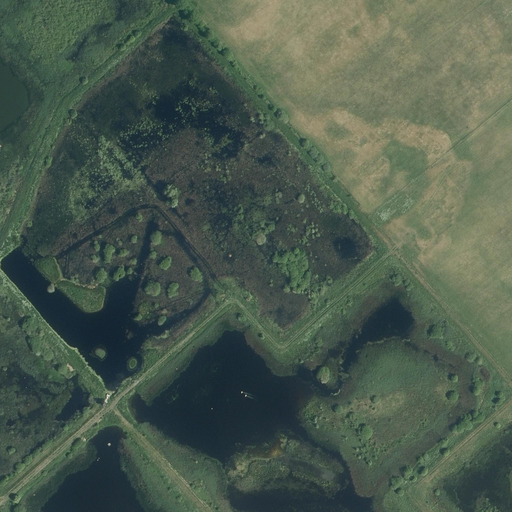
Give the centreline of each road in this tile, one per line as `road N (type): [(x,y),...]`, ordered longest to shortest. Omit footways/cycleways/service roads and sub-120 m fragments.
road 1 (track): [(392,251),(286,345),(275,345),(231,300),(0,503)]
road 2 (track): [(425,511),(410,493),(511,401)]
road 3 (track): [(111,406),(205,511)]
